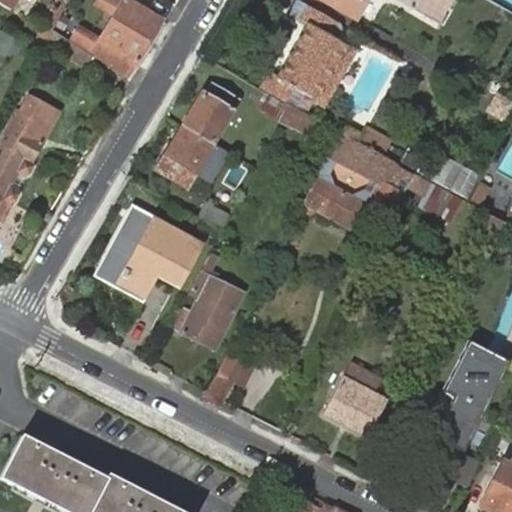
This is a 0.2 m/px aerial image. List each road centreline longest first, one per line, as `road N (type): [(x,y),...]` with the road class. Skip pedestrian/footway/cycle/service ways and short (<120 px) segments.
road 1 (residential): [(387,511),(15,320)]
road 2 (residential): [(209,0),(15,320)]
